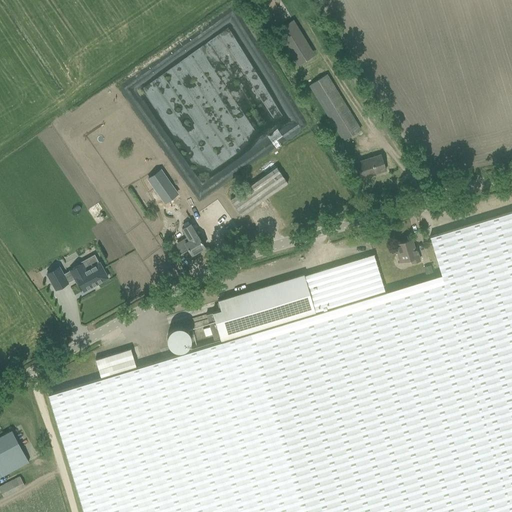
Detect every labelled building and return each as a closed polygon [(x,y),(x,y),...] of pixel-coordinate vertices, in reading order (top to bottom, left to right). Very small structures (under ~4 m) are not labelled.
[(298,64),(315,53),(293,18),(276,29),(298,64)] [(361,128),(327,73),(309,83),(343,139),(361,128)] [(357,162),(362,178),(386,171),(380,155),(357,162)] [(241,216),(287,183),(284,178),(277,168),(231,200),(241,216)] [(168,186),(157,191),(164,205),(175,200),(168,186)] [(443,274),(430,278),(384,292),(373,254),(304,275),(304,274),(218,300),(221,310),(206,314),(214,339),(220,338),(221,341),(136,367),(101,378),(48,394),(83,511),(511,511),(511,210),(432,235),(443,274)] [(189,249),(191,254),(204,247),(190,223),(181,228),(186,237),(176,243),(176,245),(181,254),(189,249)] [(144,231),(151,240),(157,236),(151,227),(144,231)] [(411,239),(396,244),(399,253),(397,253),(400,262),(411,259),(412,262),(420,260),(416,248),(414,248),(411,239)] [(69,270),(69,271),(63,274),(59,266),(46,274),(55,290),(68,283),(74,279),(77,285),(78,284),(83,292),(108,278),(99,262),(86,269),(82,263),(69,270)] [(426,274),(433,272),(431,265),(424,267),(426,274)] [(173,328),(170,347),(186,349),(189,330),(173,328)] [(95,359),(101,378),(136,367),(131,349),(95,359)] [(18,400),(22,411),(33,407),(28,396),(18,400)] [(0,472),(2,476),(29,462),(12,430),(0,436),(0,472)] [(19,474),(0,484),(0,489),(3,496),(25,485),(19,474)]
